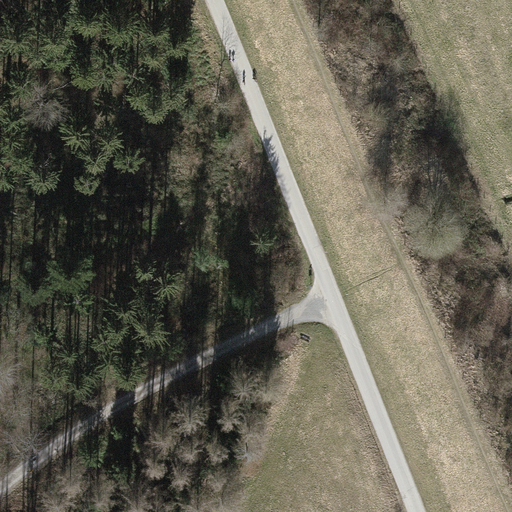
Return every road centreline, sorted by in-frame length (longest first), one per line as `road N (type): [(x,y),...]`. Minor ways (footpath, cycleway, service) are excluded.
road 1 (track): [(0,484),(97,410),(332,296)]
road 2 (track): [(214,0),(332,296)]
road 3 (track): [(332,296),(417,511)]
